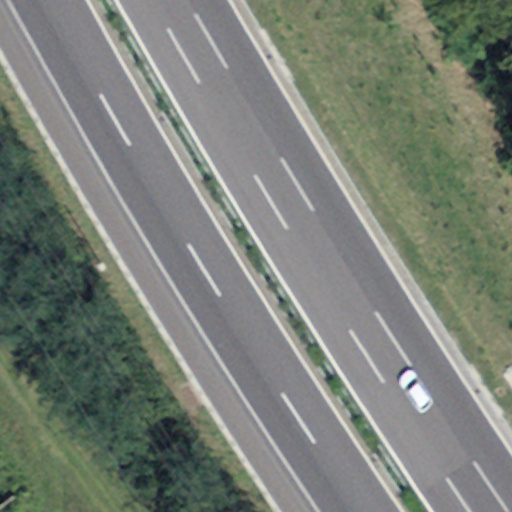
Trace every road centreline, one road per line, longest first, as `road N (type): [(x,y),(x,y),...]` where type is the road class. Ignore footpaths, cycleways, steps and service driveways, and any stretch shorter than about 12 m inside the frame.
road 1 (motorway): [(44,0),(369,511)]
road 2 (motorway): [(494,511),(294,208),(175,0)]
road 3 (track): [(91,511),(0,366)]
